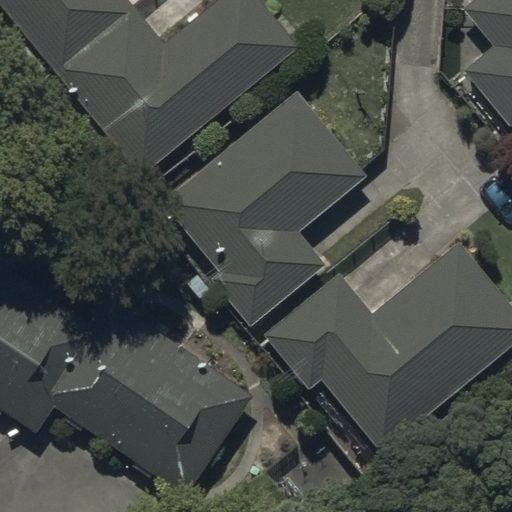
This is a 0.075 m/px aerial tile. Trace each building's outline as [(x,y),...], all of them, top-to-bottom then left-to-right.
[(3,0),(142,174),(305,46),(268,0),(222,0),(169,43),(135,0),(3,0)] [(511,123),(511,0),(476,0),(464,10),(496,49),(468,72),(511,125),(511,123)] [(374,175),(303,89),(168,201),(227,271),(217,279),(255,324),(331,262),(306,232),(374,175)] [(511,355),(511,306),(464,248),(378,318),(344,276),(271,335),(317,392),(329,382),(388,455),(511,355)] [(0,409),(35,434),(55,406),(182,494),(249,397),(105,298),(85,327),(0,269),(0,409)]
